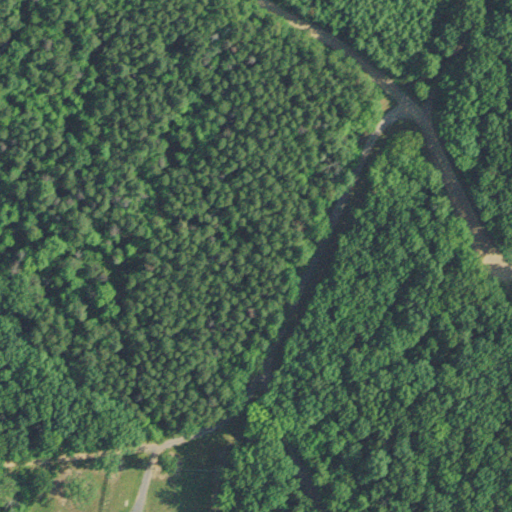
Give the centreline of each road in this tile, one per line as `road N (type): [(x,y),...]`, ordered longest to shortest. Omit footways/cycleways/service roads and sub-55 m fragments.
road 1 (residential): [(394,89),(259,380),(235,410),(171,441),(0,461)]
road 2 (residential): [(511,264),(491,255),(414,109),(359,55),(273,0)]
